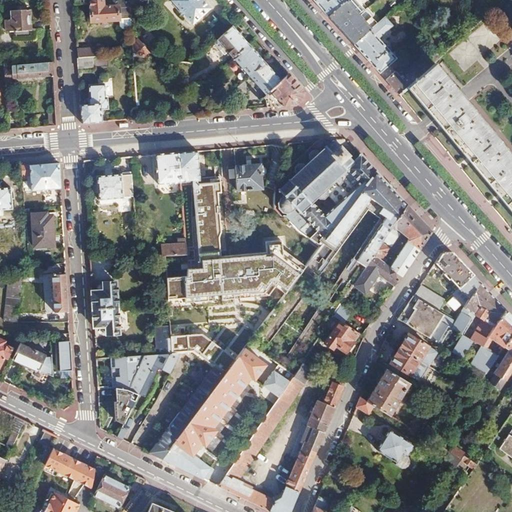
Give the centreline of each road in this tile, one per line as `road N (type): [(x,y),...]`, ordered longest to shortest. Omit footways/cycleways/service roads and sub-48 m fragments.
road 1 (residential): [(297,511),(368,339),(457,218)]
road 2 (residential): [(71,142),(87,437)]
road 3 (tertiary): [(71,142),(293,123)]
road 4 (residential): [(239,511),(87,437)]
road 5 (secondary): [(359,109),(457,218)]
road 6 (residential): [(71,142),(60,0)]
road 7 (secondary): [(264,0),(344,91)]
